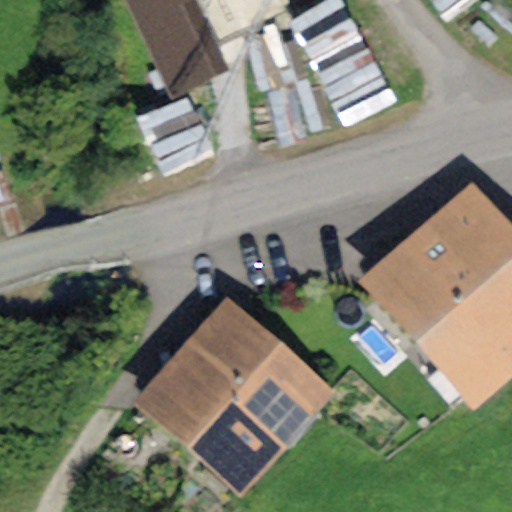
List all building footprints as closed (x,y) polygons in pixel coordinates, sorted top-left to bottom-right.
[(128,0),(172,95),(231,68),(199,0),(128,0)] [(337,0),(311,15),(344,71),(373,55),(341,0),(337,0)] [(434,0),(450,20),(474,0),(434,0)] [(476,405),(511,373),(511,219),(472,174),(360,273),(476,405)] [(244,491),(337,386),(227,290),(134,394),(244,491)]
